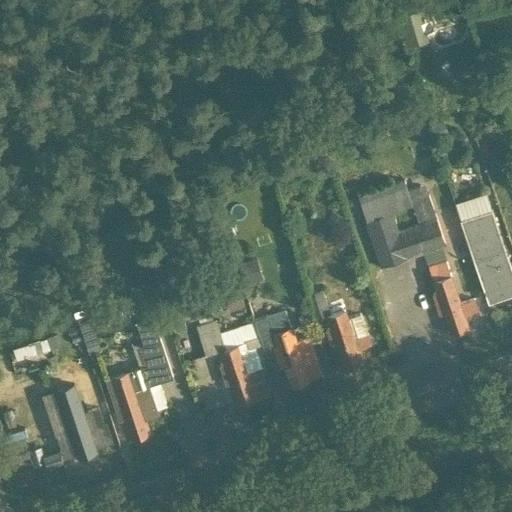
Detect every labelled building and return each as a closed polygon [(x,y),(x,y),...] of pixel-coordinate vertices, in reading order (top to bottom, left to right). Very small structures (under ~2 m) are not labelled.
[(426,8),(399,15),(402,28),(425,21),(429,20),(426,8)] [(507,37),(499,40),(501,44),(502,45),(502,47),(510,44),(507,37)] [(502,45),(494,38),(485,51),(493,57),(502,45)] [(449,133),(445,119),(432,123),(436,137),(449,133)] [(384,130),(373,134),(377,144),(388,141),(384,130)] [(438,216),(430,190),(443,185),(440,177),(427,181),(408,187),(413,202),(420,222),(438,216)] [(413,202),(408,187),(405,178),(359,195),(367,219),(368,218),(390,211),(413,202)] [(493,208),(461,218),(462,221),(489,301),(511,293),(511,265),(494,210),(493,208)] [(338,229),(345,214),(332,209),(325,224),(338,229)] [(438,216),(420,222),(397,230),(390,211),(368,218),(383,264),(426,250),(445,244),(447,243),(438,216)] [(450,332),(452,332),(469,326),(464,312),(478,308),(475,298),(462,302),(445,244),(426,250),(438,290),(433,292),(438,308),(442,307),(450,332)] [(261,277),(255,259),(240,264),(246,282),(261,277)] [(315,318),(330,313),(322,289),(307,294),(315,318)] [(225,295),(230,310),(245,306),(239,290),(225,295)] [(226,378),(231,376),(239,402),(270,392),(255,346),(261,344),(254,321),(222,331),(217,318),(213,319),(208,302),(197,305),(202,322),(198,324),(207,357),(223,352),(226,362),(222,364),(226,378)] [(292,384),(323,374),(310,336),(297,340),(287,308),(255,318),(266,349),(274,346),(278,359),(283,357),(292,384)] [(372,343),(365,324),(362,313),(347,317),(344,309),(326,315),(331,327),(327,328),(332,343),(337,341),(345,367),(362,361),(358,347),(372,343)] [(171,315),(175,330),(187,327),(182,312),(171,315)] [(141,366),(108,377),(119,411),(123,410),(126,417),(133,437),(150,431),(145,418),(159,413),(157,407),(166,404),(166,406),(168,405),(160,380),(174,375),(154,315),(137,320),(145,343),(133,342),(141,366)] [(78,318),(83,334),(86,343),(89,353),(99,350),(93,330),(91,331),(87,316),(78,318)] [(50,348),(47,336),(13,347),(17,358),(50,348)] [(38,361),(28,364),(29,370),(40,366),(38,361)] [(75,382),(44,392),(57,432),(71,428),(79,455),(96,449),(95,445),(112,440),(106,421),(103,422),(98,406),(85,410),(75,382)] [(14,416),(6,419),(9,431),(18,428),(14,416)] [(31,455),(27,443),(7,450),(10,461),(31,455)] [(44,455),(47,465),(63,460),(60,450),(44,455)]
